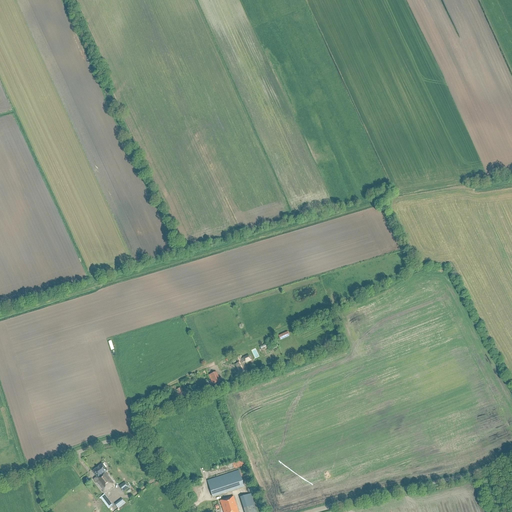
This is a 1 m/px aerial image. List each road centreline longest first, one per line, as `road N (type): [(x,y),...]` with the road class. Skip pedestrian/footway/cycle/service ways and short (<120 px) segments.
road 1 (unclassified): [(0,482),(103,442),(129,441),(192,511)]
road 2 (unclassified): [(308,511),(511,456)]
road 3 (track): [(136,444),(135,403),(209,364)]
